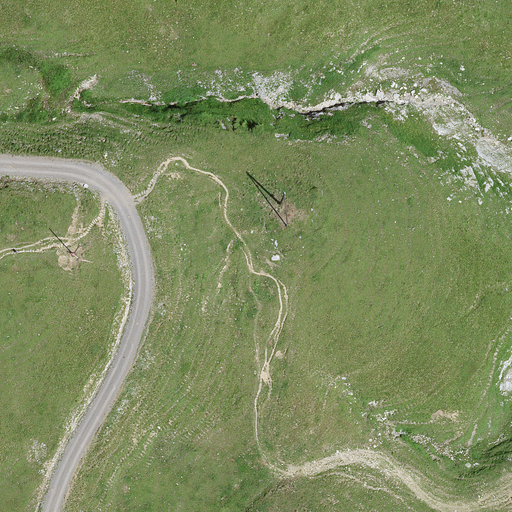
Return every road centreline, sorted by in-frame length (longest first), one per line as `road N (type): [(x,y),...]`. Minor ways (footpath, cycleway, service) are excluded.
road 1 (track): [(46,511),(137,314),(137,257),(120,198),(81,168),(0,159)]
road 2 (track): [(511,473),(472,493),(455,492),(382,455),(326,452)]
